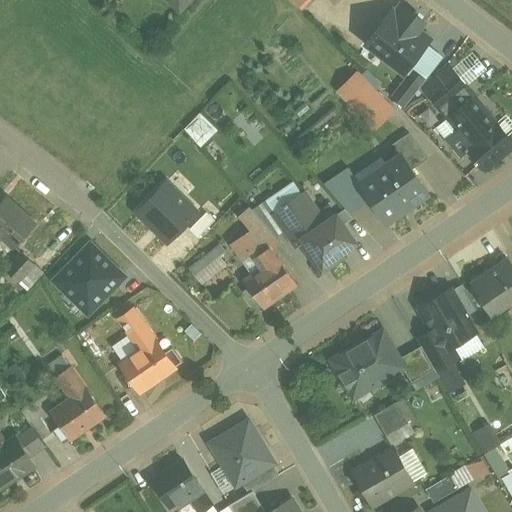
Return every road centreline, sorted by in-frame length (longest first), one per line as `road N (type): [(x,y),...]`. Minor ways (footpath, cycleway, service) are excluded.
road 1 (residential): [(0,136),(98,217),(250,365)]
road 2 (tertiary): [(511,186),(250,365)]
road 3 (tertiary): [(250,365),(36,511)]
road 4 (residential): [(250,365),(339,511)]
